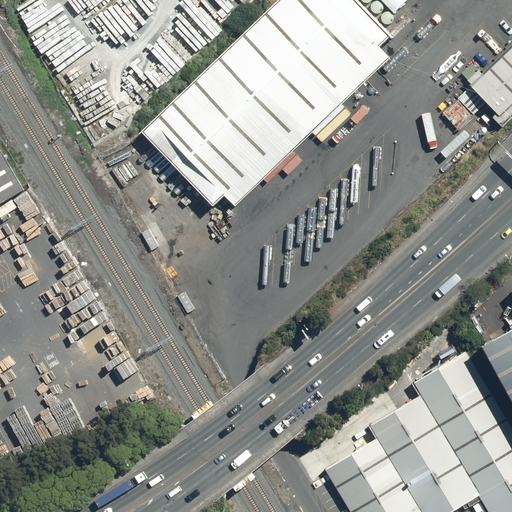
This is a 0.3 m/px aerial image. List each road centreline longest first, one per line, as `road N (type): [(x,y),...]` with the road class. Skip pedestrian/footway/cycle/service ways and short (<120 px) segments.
road 1 (primary): [(93,511),(267,392),(511,170)]
road 2 (primary): [(511,218),(282,418),(157,511)]
